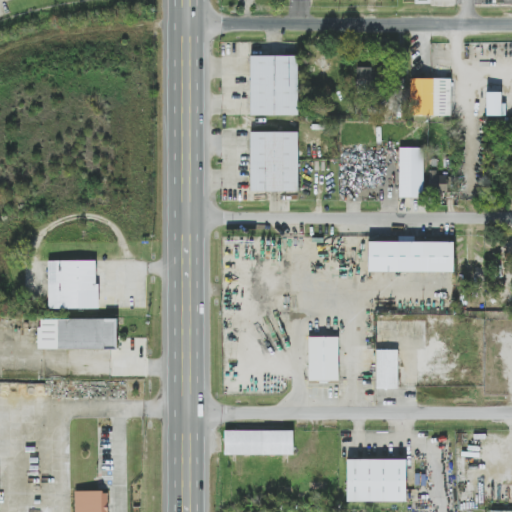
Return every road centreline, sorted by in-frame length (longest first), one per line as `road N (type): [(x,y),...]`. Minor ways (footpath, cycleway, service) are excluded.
road 1 (residential): [(511,21),(187,21)]
road 2 (residential): [(511,411),(188,411)]
road 3 (residential): [(511,216),(188,216)]
road 4 (trunk): [(188,216),(188,511)]
road 5 (trunk): [(188,216),(187,0)]
